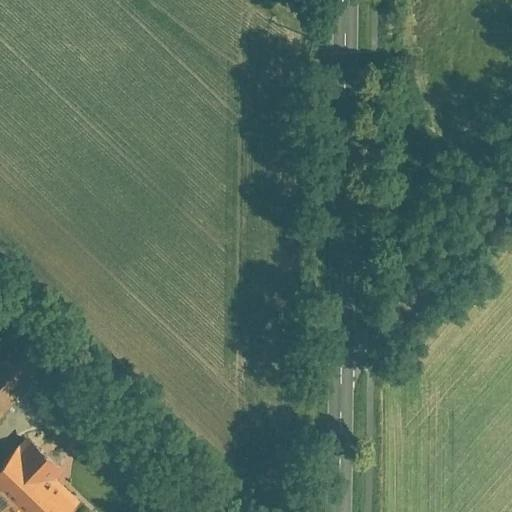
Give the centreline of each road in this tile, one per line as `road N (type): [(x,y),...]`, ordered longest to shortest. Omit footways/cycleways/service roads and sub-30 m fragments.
road 1 (tertiary): [(340,327),(347,0)]
road 2 (residential): [(340,327),(406,278),(511,167)]
road 3 (tertiary): [(337,511),(340,327)]
